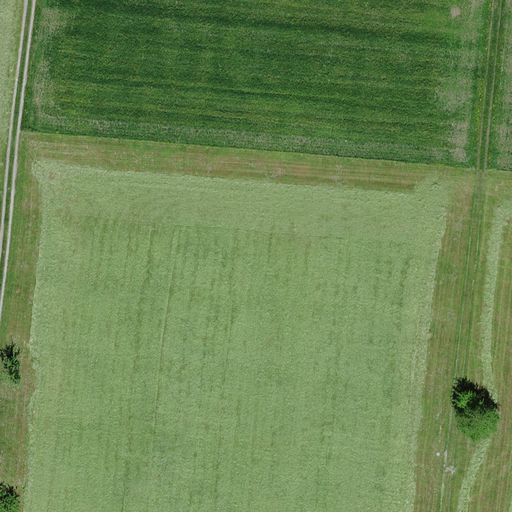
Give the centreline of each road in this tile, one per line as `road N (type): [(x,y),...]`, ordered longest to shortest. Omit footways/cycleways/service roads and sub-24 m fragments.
road 1 (track): [(449,511),(503,0)]
road 2 (track): [(35,0),(0,289)]
